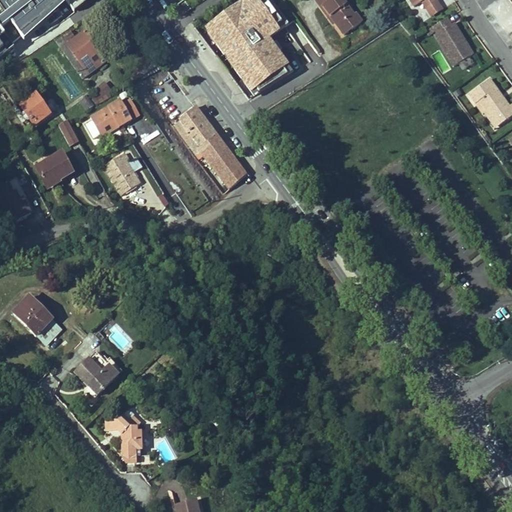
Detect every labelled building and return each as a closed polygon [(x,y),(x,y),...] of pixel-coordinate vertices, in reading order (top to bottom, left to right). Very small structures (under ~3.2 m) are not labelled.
[(0,0),(0,60),(11,53),(7,48),(43,21),(42,19),(45,17),(50,25),(63,16),(57,8),(67,0),(73,9),(85,1),(84,0),(0,0)] [(254,0),(244,0),(203,30),(250,95),(289,68),(269,40),(288,27),(270,0),(255,0),(254,0)] [(353,16),(341,0),(315,0),(321,8),(323,6),(345,36),(362,23),(355,14),(353,16)] [(408,0),(414,8),(422,3),(426,10),(437,2),(435,0),(408,0)] [(443,11),(437,2),(426,10),(431,18),(443,11)] [(422,5),(416,7),(422,20),(428,18),(422,5)] [(446,19),(426,32),(429,36),(435,32),(437,35),(434,36),(453,68),(473,56),(468,47),(464,46),(462,42),(464,40),(454,24),(451,26),(446,19)] [(193,31),(184,40),(207,63),(216,54),(193,31)] [(63,39),(68,46),(89,75),(107,62),(99,51),(86,33),(76,40),(71,33),(63,39)] [(63,39),(56,43),(82,80),(89,75),(68,46),(63,39)] [(440,71),(447,68),(441,51),(433,53),(440,71)] [(150,56),(127,72),(134,82),(140,78),(158,66),(150,56)] [(140,78),(142,81),(161,71),(158,66),(140,78)] [(498,94),(488,80),(467,96),(474,106),(477,104),(484,114),(486,112),(497,127),(511,116),(511,108),(510,105),(507,107),(501,98),(498,101),(495,97),(498,94)] [(92,100),(95,103),(108,94),(107,91),(108,90),(103,85),(96,90),(100,94),(92,100)] [(95,103),(97,106),(112,98),(108,94),(95,103)] [(36,95),(20,106),(34,126),(50,115),(36,95)] [(85,111),(94,108),(89,96),(80,100),(85,111)] [(91,119),(101,138),(114,131),(113,130),(118,127),(119,128),(132,121),(121,102),(91,119)] [(497,127),(486,112),(484,114),(477,104),(474,106),(492,131),(497,127)] [(195,108),(180,120),(196,142),(190,146),(195,154),(200,151),(230,190),(246,176),(208,125),(195,108)] [(68,122),(59,128),(70,148),(79,143),(68,122)] [(15,152),(21,162),(27,159),(22,148),(15,152)] [(62,154),(36,168),(45,185),(57,179),(59,181),(73,174),(62,154)] [(125,155),(104,168),(121,197),(130,191),(140,185),(127,164),(129,162),(125,155)] [(26,196),(16,178),(7,183),(17,201),(22,198),(26,196)] [(57,179),(45,185),(48,190),(60,183),(59,181),(57,179)] [(0,186),(0,208),(10,226),(22,220),(31,215),(22,198),(17,201),(7,183),(0,186)] [(161,191),(153,198),(161,209),(170,202),(161,191)] [(51,322),(40,312),(42,310),(29,298),(13,314),(36,337),(37,336),(51,322)] [(51,350),(63,339),(57,334),(61,330),(52,321),(42,310),(40,312),(51,322),(37,336),(46,345),(51,350)] [(118,376),(110,367),(114,363),(110,359),(108,361),(104,357),(102,359),(96,353),(75,374),(84,383),(86,381),(90,385),(88,387),(97,397),(118,376)] [(122,372),(114,363),(110,367),(118,376),(122,372)] [(142,450),(141,432),(137,432),(137,428),(140,424),(133,417),(134,416),(130,412),(127,412),(117,422),(106,422),(106,432),(120,431),(121,429),(124,432),(121,435),(122,458),(126,464),(150,463),(150,456),(140,457),(136,457),(136,450),(140,450),(142,450)] [(175,506),(176,511),(199,511),(196,501),(175,506)]
